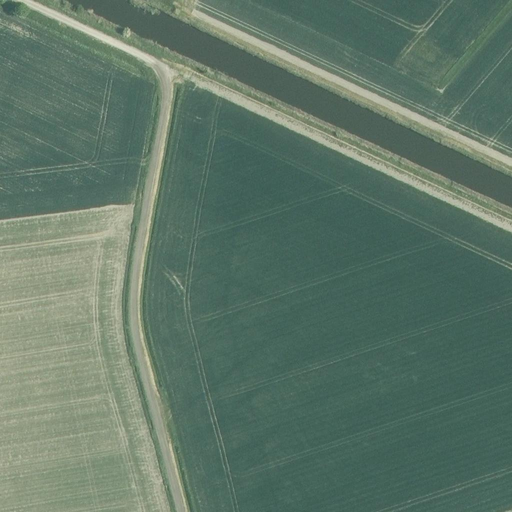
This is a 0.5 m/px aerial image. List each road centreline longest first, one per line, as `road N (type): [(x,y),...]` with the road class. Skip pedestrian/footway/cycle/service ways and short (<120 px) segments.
road 1 (track): [(180,511),(133,312),(164,82)]
road 2 (unclassified): [(164,82),(155,64),(20,0)]
